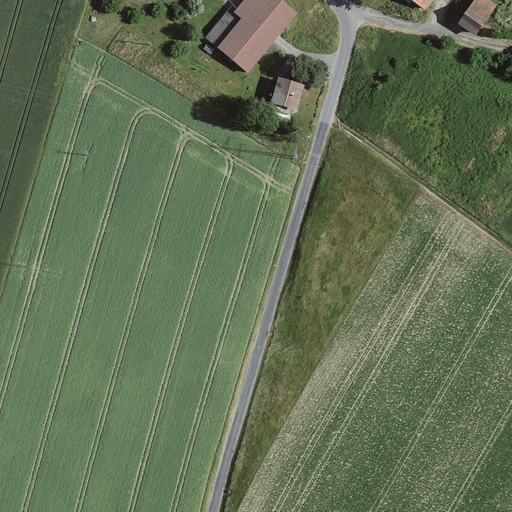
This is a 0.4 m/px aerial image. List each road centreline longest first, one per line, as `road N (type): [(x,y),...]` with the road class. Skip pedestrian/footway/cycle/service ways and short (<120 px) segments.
road 1 (tertiary): [(337,0),(347,18),(342,63),(214,511)]
road 2 (track): [(326,116),(511,244)]
